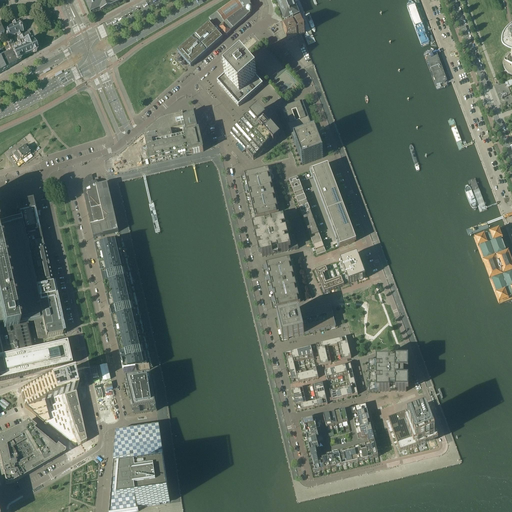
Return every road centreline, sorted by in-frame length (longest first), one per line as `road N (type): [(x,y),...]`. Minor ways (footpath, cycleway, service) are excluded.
road 1 (residential): [(302,482),(439,453),(444,441),(310,82),(257,27)]
road 2 (residential): [(302,482),(216,123),(186,87)]
road 3 (residential): [(123,424),(64,165)]
road 4 (residential): [(42,172),(86,366)]
road 5 (tertiary): [(511,160),(452,0)]
road 6 (residential): [(99,428),(97,447),(2,503)]
road 7 (secondary): [(96,61),(201,0)]
